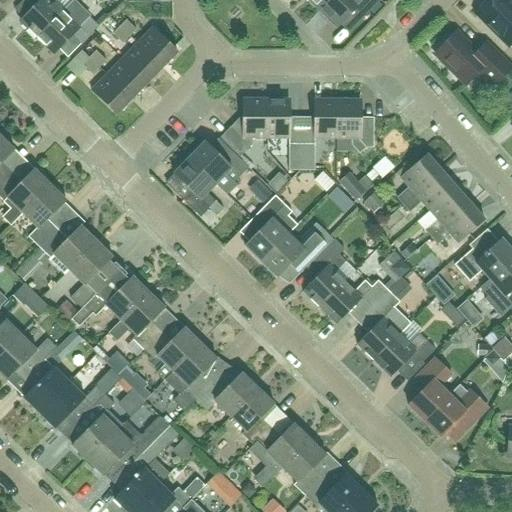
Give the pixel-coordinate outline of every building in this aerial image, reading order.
[(19,22),(36,38),(61,13),(51,3),(54,0),(34,0),(37,3),(19,22)] [(307,0),(319,12),(330,0),(307,0)] [(330,0),(319,12),(336,28),(354,10),(363,18),(380,1),(378,0),(330,0)] [(511,0),(505,0),(505,1),(504,0),(487,0),(474,14),(508,48),(511,43),(511,0)] [(72,2),(61,13),(36,38),(53,55),(71,36),(79,44),(97,26),(72,2)] [(119,28),(129,37),(135,31),(126,21),(119,28)] [(129,37),(119,28),(112,35),(122,44),(129,37)] [(136,44),(161,69),(177,53),(151,29),(136,44)] [(455,33),(434,54),(465,85),(478,72),(493,87),(511,69),(485,44),(475,54),(455,33)] [(121,60),(146,85),(161,69),(136,44),(121,60)] [(89,59),(99,68),(105,61),(96,52),(89,59)] [(99,68),(89,59),(82,66),(92,75),(99,68)] [(106,75),(131,100),(146,85),(121,60),(106,75)] [(131,100),(106,75),(90,91),(115,116),(131,100)] [(252,140),(267,140),(267,100),(242,100),(242,124),(233,124),(219,138),(239,158),(252,146),(252,140)] [(289,100),(267,100),(267,140),(289,140),(289,100)] [(336,140),(335,100),(313,100),(313,140),(336,140)] [(359,155),(366,149),(358,140),(360,140),(360,100),(335,100),(336,140),(351,140),(351,146),(359,155)] [(0,183),(10,173),(0,163),(0,162),(13,149),(0,136),(0,183)] [(233,185),(248,169),(231,152),(222,160),(204,142),(188,159),(216,185),(224,176),(233,185)] [(289,172),(302,172),(301,145),(289,145),(289,172)] [(302,172),(315,172),(314,145),(301,145),(302,172)] [(395,199),(402,206),(440,172),(426,155),(399,178),(408,188),(395,199)] [(208,209),(216,217),(223,210),(207,194),(216,185),(188,159),(172,175),(190,192),(182,201),(200,218),(208,209)] [(313,174),(327,187),(336,179),(322,165),(313,174)] [(20,183),(10,173),(0,183),(0,198),(3,202),(10,209),(2,217),(10,225),(21,214),(49,185),(33,170),(20,183)] [(455,188),(440,172),(402,206),(409,213),(421,203),(429,211),(455,188)] [(365,194),(348,176),(339,184),(356,202),(365,194)] [(38,248),(56,229),(46,220),(65,200),(49,185),(21,214),(36,228),(28,238),(38,248)] [(424,231),(431,239),(469,204),(455,188),(429,211),(436,220),(424,231)] [(244,246),(260,262),(287,235),(278,226),(291,213),(275,196),(254,218),(263,227),(244,246)] [(484,221),(469,204),(431,239),(437,246),(449,235),(458,244),(484,221)] [(67,239),(56,229),(38,248),(49,258),(47,260),(62,275),(66,270),(94,241),(79,227),(67,239)] [(296,259),(305,268),(310,263),(326,247),(309,230),(296,244),(287,235),(260,262),(276,278),(296,259)] [(302,292),(319,309),(344,283),(335,273),(345,263),(338,256),(344,250),(333,240),(326,247),(310,263),(321,273),(302,292)] [(468,282),(481,271),(489,280),(511,260),(511,253),(500,240),(479,259),(472,250),(454,266),(468,282)] [(108,279),(108,280),(117,270),(107,260),(110,257),(94,241),(66,270),(82,285),(72,295),(83,305),(108,279)] [(511,260),(489,280),(497,289),(484,300),(500,318),(511,307),(511,295),(510,293),(511,291),(511,260)] [(119,290),(108,280),(108,279),(83,305),(84,306),(71,320),(78,327),(91,314),(94,317),(104,307),(118,321),(146,293),(130,278),(119,290)] [(344,283),(319,309),(336,325),(355,306),(365,316),(389,293),(378,282),(371,288),(364,281),(354,292),(344,283)] [(162,308),(146,293),(118,321),(107,333),(114,340),(126,328),(134,336),(130,339),(141,349),(160,330),(150,320),(162,308)] [(356,345),(373,362),(399,336),(389,327),(400,316),(393,310),(399,303),(389,293),(365,316),(375,326),(356,345)] [(0,317),(0,355),(20,335),(5,321),(4,322),(0,317)] [(156,374),(163,381),(199,344),(184,329),(172,342),(160,330),(141,349),(154,361),(156,359),(164,366),(156,374)] [(64,357),(83,343),(76,333),(57,347),(64,357)] [(493,342),(509,366),(511,363),(511,341),(506,333),(493,342)] [(26,360),(34,368),(43,360),(35,352),(36,351),(20,335),(0,355),(0,376),(5,382),(26,360)] [(399,336),(373,362),(390,378),(414,355),(422,363),(435,351),(419,335),(408,346),(399,336)] [(184,392),(196,403),(214,384),(204,374),(217,360),(199,344),(163,381),(171,388),(179,380),(187,388),(184,392)] [(408,407),(424,423),(449,397),(440,388),(451,376),(434,359),(416,378),(426,389),(408,407)] [(23,399),(38,414),(68,382),(52,367),(51,368),(43,360),(34,368),(44,377),(23,399)] [(114,381),(140,406),(149,398),(123,372),(114,381)] [(214,404),(230,418),(258,390),(243,375),(225,394),(214,384),(196,403),(206,413),(214,404)] [(75,407),(84,416),(103,396),(93,387),(84,397),(68,382),(38,414),(54,429),(75,407)] [(457,420),(468,430),(483,415),(479,411),(484,406),(470,391),(464,397),(457,389),(449,397),(424,423),(440,438),(457,420)] [(240,436),(252,447),(271,428),(261,419),(274,405),(258,390),(230,418),(244,432),(240,436)] [(102,416),(112,405),(103,396),(84,416),(92,424),(71,446),(87,461),(116,430),(102,416)] [(122,454),(131,463),(132,464),(167,427),(159,420),(133,448),(131,446),(132,445),(116,430),(87,461),(102,476),(122,454)] [(262,489),(282,469),(310,441),(295,426),(282,439),(271,428),(252,447),(247,452),(264,468),(252,480),(262,489)] [(125,511),(132,511),(159,484),(160,485),(167,478),(152,463),(177,437),(167,427),(132,464),(131,463),(125,469),(135,478),(113,500),(125,511)] [(294,487),(305,498),(323,480),(313,470),(326,456),(310,441),(282,469),(297,484),(294,487)] [(221,469),(209,480),(229,503),(242,492),(221,469)] [(341,511),(362,491),(347,477),(334,490),(323,480),(305,498),(317,509),(320,506),(325,511),(341,511)] [(171,496),(160,485),(159,484),(132,511),(161,511),(165,508),(168,511),(167,511),(179,511),(191,501),(201,490),(195,485),(185,495),(179,489),(171,496)] [(373,511),(378,507),(362,491),(341,511),(373,511)] [(278,497),(265,507),(268,511),(287,511),(289,511),(278,497)] [(202,511),(192,501),(191,501),(179,511),(202,511)]
